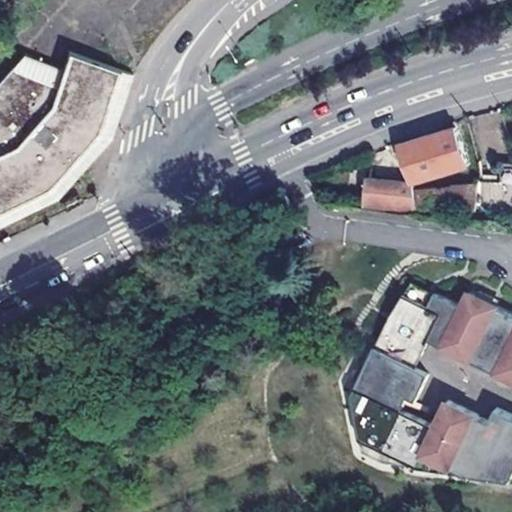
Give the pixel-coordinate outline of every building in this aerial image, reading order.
[(0,230),(32,215),(53,204),(87,167),(113,139),(118,127),(122,106),(127,86),(136,72),(71,49),(64,68),(24,56),(0,87),(0,230)] [(458,127),(399,146),(411,186),(414,186),(413,209),(412,212),(475,212),(479,184),(433,189),(430,180),(469,166),(458,127)] [(475,212),(474,216),(511,219),(511,162),(500,161),(499,182),(479,184),(475,212)] [(364,204),(413,209),(414,186),(411,186),(366,181),(364,204)] [(263,234),(272,252),(293,241),(282,222),(263,234)] [(511,307),(475,288),(468,301),(441,287),(434,301),(410,288),(355,391),(363,435),(421,463),(427,450),(469,470),(511,476),(511,307)] [(427,450),(421,463),(469,470),(427,450)]
